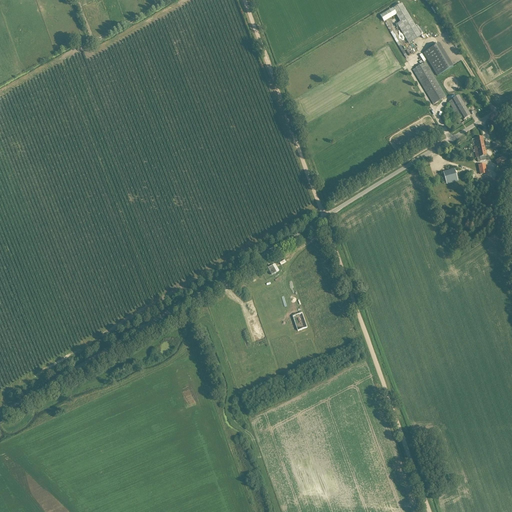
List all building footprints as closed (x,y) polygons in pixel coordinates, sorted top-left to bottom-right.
[(401,21),(400,22),(412,41),(420,36),(409,17),(401,21)] [(424,53),(437,76),(453,67),(439,44),(424,53)] [(413,70),(433,105),(446,97),(425,63),(413,70)] [(456,115),(459,113),(464,120),(471,116),(459,96),(449,102),(456,115)] [(475,152),(476,158),(477,158),(478,162),(480,161),(486,160),(485,156),(486,156),(482,137),(475,139),(478,152),(475,152)] [(504,168),(498,170),(499,178),(506,176),(504,168)] [(455,171),(444,174),(446,181),(457,178),(455,171)] [(326,267),(321,259),(316,262),(316,261),(312,263),(312,264),(308,267),(313,275),(318,273),(318,274),(322,271),(322,270),(326,267)] [(277,273),(273,265),(268,268),(271,275),(277,273)] [(273,298),(269,299),(272,306),(286,301),(283,294),(279,295),(278,294),(272,296),(273,298)] [(302,314),(292,317),(297,331),(307,328),(302,314)]
